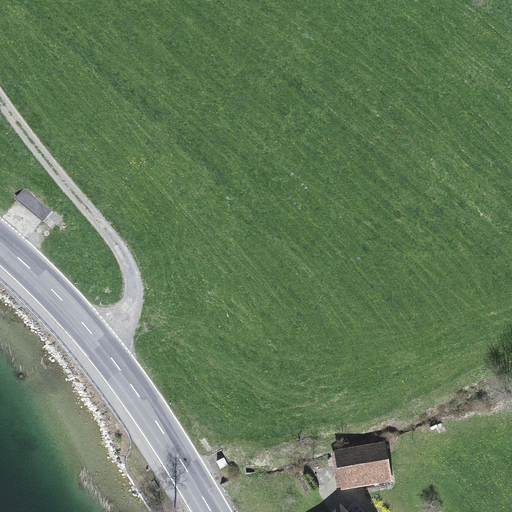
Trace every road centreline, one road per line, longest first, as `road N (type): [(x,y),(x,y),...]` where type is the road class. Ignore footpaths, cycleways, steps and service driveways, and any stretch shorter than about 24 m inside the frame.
road 1 (secondary): [(210,511),(106,354),(0,245)]
road 2 (track): [(106,354),(138,305),(125,262),(0,96)]
